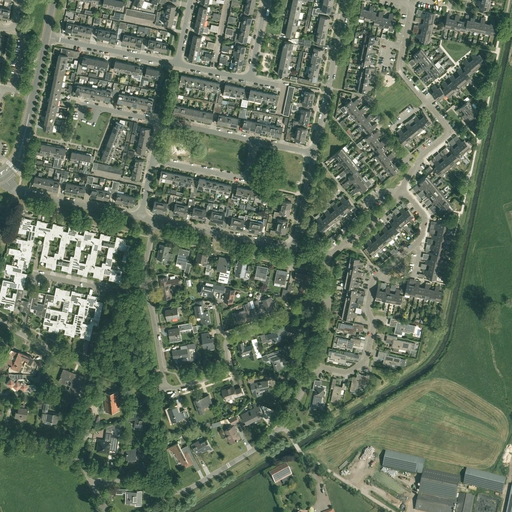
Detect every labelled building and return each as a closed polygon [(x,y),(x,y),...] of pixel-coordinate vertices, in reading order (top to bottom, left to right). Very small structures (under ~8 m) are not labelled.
[(119,0),(117,0),(116,8),(122,10),(123,6),(123,4),(124,1),(119,0)] [(489,10),(490,5),(475,2),(475,4),(480,5),(479,8),(489,10)] [(300,12),(301,5),(292,3),(291,10),(300,12)] [(331,12),(333,5),(323,3),(322,8),(318,8),(316,9),(319,9),(319,12),(327,14),(328,11),(331,12)] [(166,11),(175,13),(176,6),(168,4),(166,11)] [(246,5),(242,4),(242,7),(246,8),(244,13),(249,14),(249,12),(253,13),(254,7),(246,5)] [(207,12),(208,6),(203,5),(203,7),(200,7),(198,13),(206,14),(210,15),(211,12),(207,12)] [(8,18),(10,9),(3,8),(1,17),(8,18)] [(299,18),(300,12),(291,10),(290,16),(299,18)] [(174,19),(175,13),(166,11),(165,17),(174,19)] [(378,26),(381,12),(379,12),(378,16),(376,16),(375,15),(374,22),(373,25),(378,26)] [(248,17),(249,14),(241,13),(241,15),(244,16),(243,22),(251,24),(252,18),(248,17)] [(301,18),(299,18),(290,16),(288,22),(297,24),(298,20),(301,21),(301,18)] [(319,22),(329,24),(330,18),(320,16),(319,22)] [(470,30),(473,16),(471,16),(470,20),(467,20),(465,29),(470,30)] [(72,32),(74,23),(74,20),(68,19),(68,17),(65,17),(64,23),(67,24),(66,31),(72,32)] [(172,25),(174,19),(165,17),(164,23),(172,25)] [(467,20),(468,17),(466,17),(465,21),(462,21),(460,31),(465,32),(465,29),(467,20)] [(251,24),(243,22),(240,21),(239,27),(241,28),(249,29),(251,24)] [(296,31),(297,24),(288,22),(287,29),(296,31)] [(327,31),(329,24),(319,22),(318,29),(327,31)] [(78,33),(80,25),(74,23),(72,32),(78,33)] [(431,33),(432,28),(418,25),(414,24),(414,26),(422,28),(422,31),(431,33)] [(84,35),(86,26),(80,25),(78,33),(84,35)] [(86,26),(84,35),(91,36),(93,27),(86,26)] [(327,31),(318,29),(315,28),(314,34),(326,37),(327,31)] [(103,39),(105,30),(99,29),(97,37),(103,39)] [(295,37),(296,31),(287,29),(286,35),(295,37)] [(110,40),(111,31),(105,30),(103,39),(110,40)] [(111,31),(110,40),(116,41),(118,33),(111,31)] [(129,44),(130,35),(124,34),(122,42),(129,44)] [(137,37),(135,45),(141,46),(143,38),(139,37),(140,34),(137,34),(137,37)] [(247,41),(248,35),(240,34),(238,42),(243,43),(243,41),(247,41)] [(325,44),(326,37),(314,34),(313,38),(316,39),(315,41),(325,44)] [(364,39),(378,42),(378,40),(374,39),(375,36),(365,34),(364,39)] [(135,45),(137,37),(130,35),(129,44),(135,45)] [(205,41),(201,40),(202,37),(194,35),(192,41),(200,43),(204,44),(205,41)] [(429,43),(430,38),(416,35),(416,37),(420,38),(419,41),(429,43)] [(154,49),(156,41),(149,39),(148,48),(154,49)] [(160,50),(162,42),(156,41),(154,49),(160,50)] [(200,46),(200,43),(192,41),(191,47),(199,49),(201,49),(202,47),(200,46)] [(284,41),(283,47),(292,49),(293,46),(297,46),(298,44),(284,41)] [(162,42),(160,50),(167,52),(168,43),(162,42)] [(242,45),(243,43),(238,42),(236,42),(234,50),(236,51),(245,52),(246,46),(242,45)] [(291,56),(292,49),(283,47),(282,54),(291,56)] [(312,54),(322,56),(324,49),(314,47),(312,54)] [(414,61),(425,52),(421,48),(414,54),(416,57),(412,60),(412,59),(408,62),(410,64),(414,61)] [(420,62),(428,56),(425,52),(414,61),(410,64),(412,66),(415,63),(419,60),(420,62)] [(472,54),(482,65),(486,62),(484,60),(482,57),(479,54),(477,56),(474,52),(472,54)] [(72,57),(70,56),(67,55),(64,55),(61,54),(59,54),(59,56),(58,55),(57,60),(67,62),(68,59),(72,60),(72,57)] [(293,56),(291,56),(282,54),(280,60),(289,62),(290,58),(293,59),(293,56)] [(321,62),(322,56),(312,54),(311,60),(321,62)] [(478,68),(482,65),(472,54),(471,55),(474,59),(471,61),(478,68)] [(88,66),(90,57),(84,56),(83,59),(80,58),(77,73),(80,74),(82,65),(88,66)] [(234,62),(242,64),(243,58),(235,56),(233,56),(232,62),(234,62)] [(417,72),(431,60),(428,56),(420,62),(422,65),(419,67),(415,70),(417,72)] [(478,68),(471,61),(469,62),(466,59),(464,60),(474,71),(478,68)] [(66,66),(67,62),(57,60),(56,65),(57,65),(57,66),(66,68),(69,69),(70,66),(66,66)] [(102,60),(100,69),(107,70),(108,61),(102,60)] [(291,62),(289,62),(280,60),(279,67),(288,68),(289,65),(291,66),(291,62)] [(320,68),(321,62),(311,60),(310,66),(320,68)] [(427,70),(435,64),(431,60),(417,72),(418,74),(422,71),(421,71),(425,68),(427,70)] [(470,75),(474,71),(464,60),(463,62),(466,65),(463,67),(466,70),(470,75)] [(119,74),(120,71),(122,62),(115,61),(114,69),(117,70),(116,74),(119,74)] [(438,68),(435,64),(427,70),(429,72),(422,78),(423,80),(427,77),(438,68)] [(143,69),(140,69),(140,66),(134,65),(132,73),(132,76),(138,78),(137,79),(141,80),(141,79),(143,69)] [(428,79),(432,76),(434,78),(444,69),(441,65),(438,68),(427,77),(423,80),(425,82),(428,79)] [(64,75),(66,68),(57,66),(56,68),(55,73),(64,75)] [(318,75),(320,68),(310,66),(308,73),(318,75)] [(151,81),(151,77),(153,69),(147,67),(145,76),(144,79),(148,80),(151,81)] [(291,69),(288,68),(279,67),(278,73),(287,75),(287,73),(290,73),(291,69)] [(466,70),(463,72),(460,68),(459,70),(468,81),(472,77),(470,75),(466,70)] [(153,69),(151,77),(158,79),(160,70),(153,69)] [(464,84),(468,81),(459,70),(457,71),(460,75),(458,76),(464,84)] [(63,81),(64,75),(55,73),(54,77),(54,79),(63,81)] [(317,81),(318,75),(308,73),(307,79),(299,78),(298,81),(314,84),(315,81),(317,81)] [(186,86),(188,76),(181,75),(180,81),(177,80),(175,88),(178,89),(179,84),(186,86)] [(464,84),(458,76),(456,78),(453,75),(451,76),(460,87),(464,84)] [(192,87),(194,77),(188,76),(186,86),(192,87)] [(456,90),(460,87),(451,76),(449,77),(452,81),(450,83),(456,90)] [(198,88),(201,79),(194,77),(192,87),(198,88)] [(62,87),(63,81),(54,79),(54,81),(53,80),(52,85),(62,87)] [(205,90),(207,80),(201,79),(198,88),(205,90)] [(211,91),(213,81),(207,80),(205,90),(211,91)] [(76,93),(81,94),(83,85),(83,83),(81,82),(75,81),(73,91),(76,91),(76,93)] [(213,81),(211,91),(217,92),(218,93),(218,92),(220,83),(213,81)] [(456,90),(450,83),(448,85),(445,81),(443,83),(452,94),(456,90)] [(448,97),(452,94),(443,83),(441,84),(444,88),(442,89),(446,94),(448,97)] [(230,95),(232,85),(225,84),(223,94),(230,95)] [(60,93),(62,87),(52,85),(51,90),(52,90),(52,91),(60,93)] [(236,96),(238,87),(232,85),(230,95),(236,96)] [(442,89),(440,87),(438,88),(435,85),(433,86),(442,97),(446,94),(442,89)] [(438,101),(442,97),(433,86),(431,88),(434,91),(432,93),(438,101)] [(238,87),(236,96),(243,98),(245,88),(238,87)] [(255,100),(257,90),(250,89),(248,99),(255,100)] [(261,102),(263,92),(257,90),(255,100),(261,102)] [(59,100),(60,93),(52,91),(51,93),(50,93),(49,98),(59,100)] [(148,99),(146,108),(151,109),(153,103),(156,104),(158,92),(155,91),(153,100),(148,99)] [(304,97),(313,99),(314,93),(305,91),(304,97)] [(268,103),(270,93),(263,92),(261,102),(268,103)] [(276,95),(270,93),(268,103),(274,104),(274,105),(277,106),(278,100),(275,99),(276,95)] [(312,105),(313,99),(304,97),(303,100),(300,99),(299,102),(297,102),(297,105),(304,106),(305,104),(312,105)] [(344,113),(347,110),(360,99),(359,97),(353,102),(351,100),(340,109),(344,113)] [(58,106),(59,100),(49,98),(48,102),(49,102),(49,104),(58,106)] [(356,105),(362,100),(360,99),(347,110),(350,114),(358,108),(356,105)] [(464,111),(471,104),(468,100),(457,110),(458,111),(462,108),(464,111)] [(471,104),(464,111),(466,113),(462,116),(463,118),(465,116),(475,108),(477,107),(473,103),(471,104)] [(56,112),(58,106),(49,104),(49,106),(48,105),(47,110),(56,112)] [(304,106),(297,105),(293,104),(292,110),(295,111),(297,110),(299,111),(300,112),(300,115),(306,116),(309,117),(311,111),(303,109),(304,106)] [(180,115),(182,106),(175,105),(173,114),(180,115)] [(353,118),(355,116),(365,109),(367,107),(366,105),(360,110),(358,108),(350,114),(348,116),(351,120),(353,118)] [(186,116),(188,107),(182,106),(180,115),(186,116)] [(192,118),(194,109),(188,107),(186,116),(192,118)] [(205,120),(207,111),(203,111),(204,108),(201,107),(201,110),(199,119),(205,120)] [(248,115),(245,115),(247,109),(244,108),(242,114),(242,117),(244,118),(242,128),(249,130),(251,121),(247,120),(248,115)] [(465,116),(463,118),(465,119),(468,116),(470,119),(478,112),(475,108),(465,116)] [(199,119),(201,110),(194,109),(192,118),(199,119)] [(366,110),(365,109),(355,116),(353,118),(357,122),(363,116),(364,116),(362,113),(366,110)] [(55,118),(56,112),(47,110),(46,115),(47,115),(46,116),(55,118)] [(207,111),(205,120),(212,122),(214,113),(207,111)] [(226,115),(221,114),(222,111),(220,111),(219,114),(217,123),(224,124),(226,115)] [(422,118),(428,125),(432,122),(423,111),(421,112),(424,116),(422,118)] [(369,115),(366,118),(364,116),(363,116),(357,122),(360,126),(374,114),(372,112),(369,115)] [(232,117),(229,116),(229,113),(226,113),(226,115),(224,124),(230,126),(232,117)] [(360,132),(363,130),(371,123),(369,121),(372,118),(372,119),(376,116),(374,114),(360,126),(357,128),(360,132)] [(309,117),(306,116),(300,115),(298,121),(294,120),(293,123),(300,124),(301,122),(308,123),(309,117)] [(54,125),(55,118),(46,116),(46,118),(45,118),(44,123),(54,125)] [(428,125),(422,118),(419,120),(417,116),(415,117),(424,129),(428,125)] [(232,117),(230,126),(237,127),(239,118),(232,117)] [(420,132),(424,129),(415,117),(413,119),(416,122),(414,124),(420,132)] [(259,122),(260,119),(258,118),(257,122),(255,131),(262,132),(263,123),(259,122)] [(121,119),(119,123),(116,121),(114,126),(123,129),(125,130),(126,128),(124,127),(125,125),(126,120),(121,119)] [(255,131),(257,122),(251,121),(249,130),(255,131)] [(420,132),(414,124),(412,126),(409,122),(407,124),(416,135),(420,132)] [(53,131),(54,125),(44,123),(43,127),(44,127),(44,129),(53,131)] [(268,134),(270,125),(263,123),(262,132),(268,134)] [(277,123),(276,126),(274,135),(281,136),(283,127),(279,127),(280,123),(277,123)] [(300,127),(300,124),(293,123),(293,126),(297,127),(296,133),(306,135),(307,129),(300,127)] [(371,123),(363,130),(366,134),(378,124),(376,123),(372,126),(371,123)] [(412,138),(416,135),(407,124),(405,125),(408,129),(406,131),(412,138)] [(274,135),(276,126),(270,125),(268,134),(274,135)] [(123,129),(114,126),(112,131),(121,134),(124,135),(125,133),(122,132),(123,129)] [(141,133),(149,135),(151,128),(142,127),(141,133)] [(412,138),(406,131),(404,133),(401,129),(399,130),(408,142),(412,138)] [(404,145),(408,142),(399,130),(397,132),(400,135),(398,137),(404,145)] [(120,136),(121,134),(112,131),(111,135),(119,139),(122,140),(123,137),(120,136)] [(367,142),(379,133),(377,131),(374,134),(372,132),(364,138),(367,142)] [(149,135),(141,133),(138,132),(137,135),(140,135),(139,139),(148,141),(149,135)] [(304,141),(306,135),(296,133),(295,139),(304,141)] [(371,146),(378,140),(376,138),(380,135),(379,133),(367,142),(371,146)] [(119,139),(111,135),(110,135),(108,139),(109,140),(118,143),(120,144),(121,142),(118,141),(119,139)] [(462,142),(459,138),(456,135),(455,137),(457,140),(466,151),(471,147),(470,147),(472,145),(468,140),(466,142),(464,140),(462,142)] [(466,151),(457,140),(455,137),(453,138),(458,145),(456,146),(463,154),(466,151)] [(374,150),(385,141),(384,139),(380,142),(378,140),(371,146),(374,150)] [(116,148),(118,143),(109,140),(107,144),(116,148)] [(385,148),(383,145),(387,142),(385,141),(374,150),(377,154),(385,148)] [(45,154),(47,144),(42,143),(40,151),(37,151),(36,154),(40,155),(45,156),(45,154)] [(116,148),(107,144),(105,149),(114,152),(117,153),(118,151),(115,150),(116,148)] [(145,153),(147,147),(138,145),(137,152),(145,153)] [(463,154),(456,146),(454,148),(451,145),(449,146),(451,148),(459,157),(463,154)] [(378,160),(385,154),(384,152),(387,149),(386,147),(385,148),(377,154),(374,156),(378,160)] [(338,158),(346,152),(342,148),(331,157),(333,159),(336,156),(338,158)] [(460,159),(459,157),(451,148),(449,149),(452,153),(450,155),(456,162),(460,159)] [(113,154),(114,152),(105,149),(103,153),(112,157),(115,158),(116,156),(113,154)] [(456,162),(450,155),(448,157),(442,150),(440,151),(441,152),(452,166),(456,162)] [(338,165),(349,156),(346,152),(338,158),(340,160),(336,163),(338,165)] [(448,169),(452,166),(441,152),(439,153),(442,155),(441,156),(444,159),(442,161),(448,169)] [(111,159),(112,157),(103,153),(102,158),(101,161),(109,164),(109,161),(113,163),(114,160),(111,159)] [(381,164),(392,155),(391,153),(387,156),(385,154),(378,160),(381,164)] [(384,168),(392,162),(390,159),(394,157),(392,155),(381,164),(384,168)] [(345,166),(352,159),(349,156),(338,165),(334,168),(335,170),(343,163),(345,166)] [(134,165),(143,166),(144,160),(135,158),(134,165)] [(344,173),(356,163),(352,159),(345,166),(346,168),(339,174),(340,176),(344,173)] [(444,172),(435,161),(434,159),(432,160),(434,162),(433,162),(436,166),(434,168),(440,175),(444,172)] [(448,169),(442,161),(440,163),(437,159),(435,161),(444,172),(448,169)] [(387,172),(399,163),(397,161),(394,164),(392,162),(384,168),(387,172)] [(356,170),(359,167),(356,163),(344,173),(340,176),(342,178),(349,171),(351,173),(351,174),(356,170)] [(399,163),(387,172),(391,176),(398,170),(396,167),(400,164),(399,163)] [(39,172),(38,177),(35,176),(36,170),(33,169),(32,177),(35,177),(33,184),(40,186),(42,173),(39,172)] [(166,181),(168,172),(161,170),(160,178),(157,177),(155,183),(159,184),(159,180),(166,181)] [(359,173),(356,170),(351,174),(351,173),(348,176),(350,178),(343,184),(344,186),(359,173)] [(172,183),(174,173),(168,172),(166,181),(172,183)] [(179,184),(181,174),(174,173),(172,183),(179,184)] [(355,184),(362,177),(359,173),(344,186),(346,187),(353,181),(355,184)] [(185,185),(187,176),(181,174),(179,184),(185,185)] [(54,177),(54,180),(52,188),(58,190),(60,181),(57,180),(58,176),(55,175),(54,177)] [(353,189),(355,191),(366,181),(368,179),(365,175),(362,177),(355,184),(357,186),(353,189)] [(185,185),(192,187),(194,177),(187,176),(185,185)] [(416,192),(419,189),(431,180),(427,176),(420,182),(422,184),(414,190),(416,192)] [(204,189),(206,179),(199,178),(197,188),(204,189)] [(210,191),(212,181),(206,179),(204,189),(210,191)] [(368,179),(366,181),(355,191),(356,192),(360,189),(361,192),(369,185),(372,183),(368,179)] [(426,190),(434,184),(431,180),(419,189),(421,191),(424,188),(426,190)] [(85,186),(82,186),(83,182),(80,181),(79,185),(77,194),(84,195),(85,186)] [(216,192),(218,182),(212,181),(210,191),(210,193),(213,193),(213,191),(216,192)] [(71,192),(73,184),(67,182),(65,191),(71,192)] [(223,193),(225,184),(218,182),(216,192),(223,193)] [(97,198),(99,185),(96,184),(95,188),(92,188),(90,196),(97,198)] [(225,184),(223,193),(229,195),(231,185),(225,184)] [(423,199),(437,187),(434,184),(426,190),(428,192),(424,195),(425,195),(422,197),(423,199)] [(105,186),(105,190),(103,199),(109,200),(111,192),(108,191),(108,187),(105,186)] [(242,197),(244,188),(237,186),(235,196),(242,197)] [(433,198),(440,191),(437,187),(423,199),(422,200),(424,201),(431,195),(433,198)] [(248,199),(250,189),(244,188),(242,197),(248,199)] [(254,200),(257,190),(250,189),(248,199),(254,200)] [(261,201),(263,192),(257,190),(254,200),(261,201)] [(432,205),(444,195),(440,191),(433,198),(435,200),(431,203),(432,205)] [(272,195),(269,194),(270,193),(263,192),(261,201),(267,203),(266,206),(270,207),(272,195)] [(122,203),(124,194),(118,193),(116,202),(122,203)] [(439,206),(447,199),(444,195),(432,205),(429,207),(430,209),(437,203),(439,206)] [(134,205),(136,197),(130,196),(128,204),(134,205)] [(281,206),(290,208),(292,202),(284,200),(285,197),(278,196),(277,199),(279,199),(279,202),(281,203),(281,206)] [(343,197),(342,198),(351,209),(353,211),(357,208),(349,198),(346,200),(343,197)] [(347,212),(351,209),(342,198),(340,199),(343,203),(341,205),(347,212)] [(198,218),(200,208),(194,207),(196,199),(193,199),(192,201),(190,208),(194,209),(192,216),(198,218)] [(439,212),(450,203),(447,199),(439,206),(441,208),(437,211),(439,212)] [(159,212),(161,202),(155,201),(153,210),(159,212)] [(176,201),(174,213),(180,214),(182,204),(179,204),(180,202),(176,201)] [(190,208),(192,201),(189,201),(188,205),(182,204),(180,214),(186,215),(188,208),(190,208)] [(161,202),(159,212),(165,213),(167,203),(161,202)] [(347,212),(341,205),(338,207),(335,203),(334,204),(343,216),(347,212)] [(450,203),(439,212),(440,214),(444,211),(446,214),(454,207),(450,203)] [(209,212),(210,205),(208,205),(207,204),(206,209),(200,208),(198,218),(204,219),(206,212),(209,212)] [(339,219),(343,216),(334,204),(332,206),(335,210),(333,211),(339,219)] [(216,222),(218,212),(212,211),(213,206),(210,205),(209,212),(212,213),(210,220),(216,222)] [(289,214),(290,208),(281,206),(279,212),(275,211),(274,214),(281,216),(282,213),(289,214)] [(401,208),(410,220),(414,216),(408,209),(406,211),(403,207),(401,208)] [(406,223),(410,220),(401,208),(399,210),(402,213),(400,215),(406,223)] [(339,219),(333,211),(331,213),(328,210),(326,211),(335,222),(339,219)] [(331,225),(335,222),(326,211),(324,212),(327,216),(325,218),(331,225)] [(218,212),(216,222),(223,223),(225,213),(218,212)] [(402,226),(393,215),(391,212),(389,214),(394,220),(392,222),(398,229),(399,229),(402,226)] [(281,219),(281,216),(274,214),(273,217),(277,218),(276,220),(277,221),(278,221),(277,224),(287,226),(288,220),(281,219)] [(406,223),(400,215),(398,217),(395,214),(393,215),(402,226),(406,223)] [(247,222),(248,215),(246,215),(245,219),(238,218),(236,228),(243,229),(244,222),(247,222)] [(254,231),(256,222),(251,221),(252,216),(248,215),(247,222),(250,223),(249,230),(254,231)] [(331,225),(325,218),(323,220),(320,216),(318,218),(327,229),(331,225)] [(31,219),(25,218),(22,217),(18,232),(22,233),(23,228),(30,230),(28,241),(33,242),(35,236),(34,236),(37,226),(36,225),(30,224),(31,219)] [(256,222),(254,231),(261,233),(262,225),(266,226),(267,219),(264,218),(263,223),(256,222)] [(323,232),(327,229),(318,218),(316,219),(319,223),(317,225),(323,232)] [(47,223),(41,221),(38,221),(36,225),(37,226),(34,236),(35,236),(38,237),(39,231),(46,233),(44,244),(49,245),(50,239),(52,229),(46,228),(47,223)] [(392,222),(392,221),(390,222),(393,226),(390,228),(397,235),(401,232),(399,229),(398,229),(392,222)] [(63,226),(57,225),(53,224),(52,229),(50,239),(54,240),(55,235),(62,236),(60,247),(65,248),(66,242),(68,232),(62,231),(63,226)] [(285,233),(287,226),(277,224),(276,231),(271,230),(270,233),(277,234),(278,231),(285,233)] [(397,235),(390,228),(388,230),(385,226),(384,227),(393,239),(397,235)] [(79,229),(73,228),(69,227),(68,232),(66,242),(69,243),(71,238),(78,239),(76,251),(81,252),(82,246),(84,235),(78,234),(79,229)] [(389,242),(393,239),(384,227),(383,228),(382,229),(385,232),(383,234),(389,242)] [(95,233),(88,231),(85,231),(84,235),(82,246),(85,246),(86,241),(94,243),(91,254),(97,255),(98,249),(100,239),(94,237),(95,233)] [(389,242),(383,234),(380,236),(377,233),(376,234),(385,245),(389,242)] [(111,236),(104,234),(101,234),(100,239),(98,249),(101,250),(102,245),(110,246),(107,257),(113,258),(114,252),(116,242),(110,241),(111,236)] [(381,248),(385,245),(376,234),(374,235),(377,239),(375,241),(381,248)] [(126,239),(120,238),(117,237),(116,242),(114,252),(117,253),(118,248),(125,249),(123,261),(128,262),(132,245),(125,244),(126,239)] [(28,241),(17,238),(17,242),(19,242),(18,246),(19,248),(22,248),(21,250),(10,248),(9,253),(15,255),(15,254),(25,257),(25,256),(30,257),(31,251),(32,251),(33,245),(33,242),(28,241)] [(381,248),(375,241),(372,243),(369,239),(368,240),(377,252),(381,248)] [(373,255),(377,252),(368,240),(366,242),(369,245),(367,247),(373,255)] [(47,256),(49,245),(44,244),(40,260),(47,262),(46,266),(56,268),(57,264),(56,264),(59,253),(58,253),(55,253),(54,258),(47,256)] [(170,264),(172,256),(168,255),(168,254),(166,254),(166,252),(168,253),(169,246),(160,244),(157,256),(160,256),(159,259),(165,260),(164,263),(170,264)] [(63,260),(65,248),(60,247),(58,253),(59,253),(56,264),(57,264),(63,265),(62,270),(71,272),(72,267),(74,257),(71,256),(70,261),(63,260)] [(443,255),(444,250),(430,247),(430,249),(434,250),(434,252),(434,253),(442,254),(443,255)] [(184,276),(188,277),(191,263),(187,262),(189,250),(180,248),(177,263),(182,264),(182,268),(185,269),(184,276)] [(79,263),(81,252),(76,251),(74,257),(72,267),(78,268),(77,273),(87,275),(88,270),(90,260),(87,259),(86,264),(79,263)] [(434,253),(434,252),(428,251),(427,253),(432,254),(431,257),(441,259),(442,254),(434,253)] [(209,254),(198,252),(196,260),(203,261),(202,265),(207,266),(207,264),(208,262),(207,262),(209,254)] [(30,258),(30,257),(25,256),(25,257),(15,254),(15,255),(14,258),(19,259),(18,266),(7,264),(5,269),(7,269),(11,270),(22,272),(23,266),(28,267),(29,261),(30,258)] [(94,266),(97,255),(91,254),(90,260),(88,270),(94,271),(93,276),(103,278),(104,273),(106,263),(103,262),(102,268),(94,266)] [(349,261),(363,264),(364,262),(359,261),(360,258),(350,256),(349,261)] [(110,269),(113,258),(107,257),(106,263),(104,273),(110,275),(109,280),(120,282),(122,271),(118,270),(118,271),(110,269)] [(228,283),(229,275),(226,274),(229,259),(219,257),(217,269),(220,270),(218,281),(228,283)] [(247,262),(245,262),(245,261),(240,259),(239,260),(239,261),(238,260),(238,263),(237,263),(236,264),(235,270),(235,271),(236,271),(235,275),(245,277),(244,278),(249,279),(252,266),(249,265),(247,271),(245,271),(247,262)] [(255,278),(262,279),(261,281),(264,281),(263,283),(268,284),(270,276),(266,275),(268,268),(258,266),(255,278)] [(11,270),(7,269),(7,271),(8,273),(16,275),(14,282),(3,280),(2,285),(7,286),(18,288),(19,288),(23,289),(27,273),(22,272),(11,270)] [(277,270),(275,282),(285,284),(287,272),(277,270)] [(437,279),(438,274),(424,271),(423,273),(428,274),(427,277),(437,279)] [(303,281),(301,292),(306,293),(308,282),(309,282),(311,276),(296,273),(295,279),(303,281)] [(167,277),(160,278),(164,299),(171,298),(171,294),(169,295),(167,285),(179,283),(178,279),(168,280),(167,277)] [(220,292),(221,286),(213,284),(213,287),(203,285),(201,292),(205,293),(204,294),(212,296),(213,291),(220,292)] [(222,284),(221,286),(220,292),(223,293),(224,290),(226,291),(224,301),(232,303),(235,290),(224,288),(225,284),(222,284)] [(5,297),(7,286),(2,285),(0,294),(0,301),(5,302),(4,307),(14,309),(15,305),(15,304),(17,293),(14,292),(12,299),(5,297)] [(21,300),(23,289),(19,288),(18,288),(17,293),(15,304),(15,305),(21,306),(20,311),(30,313),(31,308),(34,291),(30,291),(29,297),(28,302),(21,300)] [(66,290),(60,288),(56,288),(55,296),(54,302),(49,301),(48,305),(49,306),(50,305),(53,305),(53,304),(56,305),(58,298),(65,300),(63,311),(68,312),(69,306),(71,296),(65,295),(66,290)] [(37,304),(39,292),(34,291),(31,308),(37,309),(36,314),(45,316),(47,308),(48,305),(49,301),(54,302),(55,296),(46,294),(44,305),(37,304)] [(82,293),(75,292),(72,291),(71,296),(69,306),(72,307),(74,302),(81,303),(79,314),(79,315),(84,316),(85,310),(87,299),(81,298),(82,293)] [(98,297),(91,295),(88,294),(87,299),(85,310),(88,310),(89,305),(97,307),(94,318),(100,319),(103,303),(97,301),(98,297)] [(261,309),(264,305),(267,312),(274,310),(271,301),(272,301),(271,297),(262,300),(264,304),(259,305),(257,300),(254,301),(257,309),(260,307),(261,309)] [(354,302),(355,299),(345,297),(344,302),(358,305),(359,303),(354,302)] [(197,305),(195,306),(196,317),(201,316),(203,324),(210,322),(208,311),(203,311),(203,309),(204,309),(203,300),(196,301),(197,305)] [(246,312),(236,316),(238,322),(253,317),(251,310),(248,303),(243,305),(246,312)] [(181,304),(173,305),(173,309),(165,310),(167,319),(179,317),(177,308),(182,308),(181,304)] [(352,312),(353,309),(343,307),(342,312),(356,315),(357,313),(352,312)] [(59,328),(63,311),(52,309),(47,308),(45,316),(43,324),(50,326),(49,330),(58,332),(60,328),(59,328)] [(66,323),(68,312),(63,311),(59,328),(60,328),(66,329),(65,334),(74,336),(75,331),(77,320),(79,315),(79,314),(75,314),(73,325),(66,323)] [(81,327),(84,316),(79,315),(77,320),(75,331),(81,332),(80,337),(90,339),(93,325),(98,326),(100,319),(94,318),(92,317),(91,323),(90,323),(89,328),(81,327)] [(402,335),(403,331),(403,329),(410,330),(410,331),(414,332),(416,325),(400,322),(401,320),(391,318),(390,321),(396,322),(394,333),(402,335)] [(337,329),(344,330),(344,329),(348,330),(348,333),(355,334),(357,327),(363,328),(364,325),(354,323),(354,325),(339,322),(337,329)] [(266,334),(266,333),(260,335),(263,343),(266,342),(266,341),(268,342),(271,341),(272,343),(278,340),(281,339),(281,337),(280,335),(287,332),(287,331),(289,330),(295,332),(297,326),(292,324),(287,325),(287,326),(285,326),(274,330),(273,328),(271,329),(271,331),(269,332),(269,333),(266,334)] [(181,339),(181,338),(179,328),(169,330),(171,341),(181,339)] [(209,332),(202,334),(204,346),(208,346),(208,349),(214,348),(213,337),(210,338),(209,332)] [(399,348),(401,349),(402,346),(406,347),(406,348),(410,349),(412,342),(397,339),(397,337),(387,335),(387,338),(393,340),(391,347),(394,347),(393,350),(398,351),(399,348)] [(338,337),(337,344),(341,345),(341,344),(345,345),(345,347),(352,349),(354,342),(360,343),(361,339),(351,337),(350,340),(338,337)] [(262,355),(258,342),(253,344),(253,345),(245,348),(243,341),(237,343),(241,355),(250,352),(252,359),(257,358),(257,357),(262,355)] [(191,356),(189,348),(188,348),(188,345),(181,346),(181,349),(172,351),(174,358),(177,358),(177,360),(182,359),(182,357),(188,356),(188,360),(191,359),(190,356),(191,356)] [(5,362),(12,365),(11,367),(18,370),(21,363),(19,362),(21,357),(28,360),(26,363),(30,365),(34,357),(18,351),(18,352),(11,349),(10,351),(8,350),(4,359),(6,360),(5,362)] [(283,353),(279,355),(278,350),(262,356),(263,361),(269,359),(270,361),(272,360),(275,370),(281,368),(279,361),(285,359),(283,353)] [(331,351),(330,358),(334,359),(335,358),(339,359),(338,361),(346,363),(347,356),(354,357),(354,353),(344,351),(344,354),(331,351)] [(379,351),(378,354),(384,356),(384,359),(383,363),(385,363),(385,365),(390,366),(391,365),(391,362),(395,363),(395,364),(396,364),(399,365),(399,364),(404,365),(406,359),(401,358),(388,355),(389,353),(379,351)] [(68,390),(73,392),(77,394),(83,377),(64,369),(59,381),(65,383),(67,379),(72,381),(68,390)] [(17,380),(15,378),(15,374),(9,373),(9,376),(11,378),(6,383),(11,387),(12,385),(17,389),(19,386),(24,391),(28,390),(30,392),(32,390),(36,389),(35,386),(34,384),(27,385),(23,382),(23,379),(17,380)] [(368,382),(370,375),(367,374),(366,375),(357,374),(357,377),(353,376),(350,390),(356,391),(358,383),(365,385),(365,382),(368,382)] [(253,376),(248,377),(249,382),(251,382),(251,384),(252,392),(253,392),(254,396),(259,395),(258,390),(269,388),(268,380),(254,383),(253,381),(254,381),(253,376)] [(333,378),(331,388),(333,389),(331,401),(338,402),(338,398),(337,398),(338,394),(341,394),(342,387),(335,385),(336,379),(333,378)] [(322,404),(321,403),(324,388),(317,386),(318,380),(315,379),(313,389),(315,390),(312,405),(317,406),(317,408),(321,409),(322,404)] [(242,394),(240,388),(235,390),(234,387),(231,388),(231,387),(222,390),(226,399),(242,394)] [(118,392),(104,393),(106,412),(119,410),(118,392)] [(202,397),(194,400),(199,413),(204,412),(203,409),(201,405),(207,403),(208,405),(212,404),(209,395),(204,396),(205,397),(203,397),(202,397)] [(49,403),(44,402),(41,418),(52,420),(51,422),(52,423),(53,422),(58,423),(59,414),(48,412),(49,403)] [(23,404),(17,403),(15,409),(16,410),(16,411),(15,411),(14,416),(26,418),(28,408),(23,408),(23,404)] [(255,408),(242,415),(244,420),(245,419),(247,424),(258,418),(258,419),(262,418),(260,415),(263,413),(259,405),(257,406),(255,403),(253,404),(255,408)] [(85,416),(91,412),(86,404),(80,407),(85,416)] [(176,406),(168,409),(172,420),(180,417),(180,418),(187,416),(185,410),(179,412),(176,406)] [(136,416),(136,414),(137,411),(130,410),(129,418),(135,419),(135,425),(143,426),(144,417),(136,416)] [(236,415),(229,418),(232,424),(239,420),(236,415)] [(234,426),(225,430),(231,442),(236,440),(238,439),(237,439),(240,438),(237,433),(236,431),(237,430),(234,426)] [(111,441),(106,441),(99,439),(97,451),(105,452),(105,451),(108,452),(109,449),(116,450),(118,437),(112,436),(111,441)] [(211,447),(209,444),(207,440),(200,443),(198,441),(191,444),(195,452),(201,449),(202,452),(211,447)] [(168,451),(172,449),(173,450),(174,450),(178,457),(179,456),(183,464),(186,463),(187,465),(192,463),(187,452),(184,454),(178,443),(167,448),(168,451)] [(122,447),(121,454),(126,454),(126,456),(129,456),(130,459),(128,459),(128,463),(132,463),(134,464),(136,461),(138,463),(143,458),(139,454),(136,454),(136,450),(133,450),(133,449),(125,449),(125,447),(122,447)] [(386,452),(383,467),(422,475),(425,460),(386,452)] [(283,484),(294,479),(286,464),(269,473),(275,484),(281,480),(283,484)] [(467,469),(463,484),(502,493),(506,478),(467,469)] [(426,511),(452,511),(455,501),(460,478),(424,470),(415,510),(426,511)] [(137,491),(129,491),(129,489),(116,489),(116,493),(123,494),(123,493),(128,493),(128,498),(126,498),(126,503),(131,503),(131,502),(135,502),(136,502),(136,504),(135,504),(135,505),(141,505),(142,490),(137,490),(137,491)] [(460,494),(456,511),(470,511),(474,497),(460,494)]
